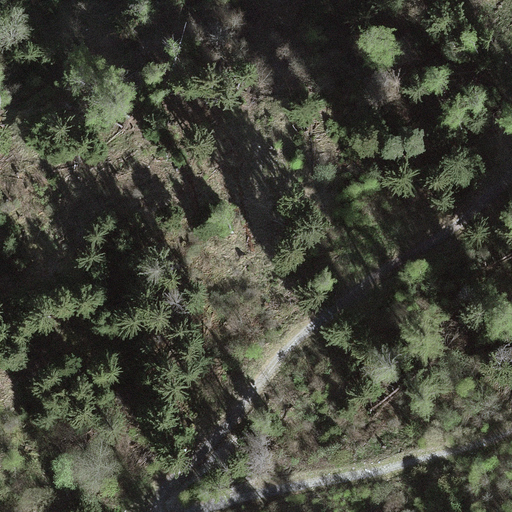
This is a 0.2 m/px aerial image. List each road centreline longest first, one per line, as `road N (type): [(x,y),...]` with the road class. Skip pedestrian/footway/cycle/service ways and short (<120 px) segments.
road 1 (track): [(156,511),(156,489),(311,321),(472,229),(511,186)]
road 2 (track): [(511,421),(437,460),(286,482),(184,511)]
